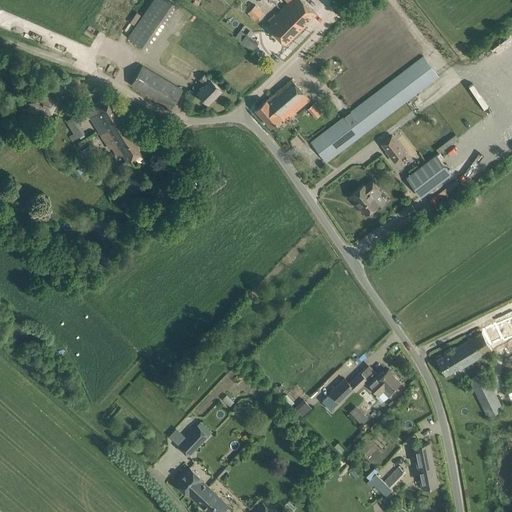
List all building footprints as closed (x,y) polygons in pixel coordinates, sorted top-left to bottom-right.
[(179,6),(170,0),(152,0),(127,36),(148,50),(179,6)] [(286,0),(288,2),(281,10),(291,19),(294,16),(304,26),(316,13),(302,0),(286,0)] [(256,2),(248,10),(256,18),(264,10),(256,2)] [(0,21),(19,29),(23,18),(0,9),(0,21)] [(281,10),(275,16),(274,14),(268,20),(271,24),(268,27),(285,44),(304,26),(294,16),(291,19),(281,10)] [(247,34),(241,41),(253,50),(259,43),(247,34)] [(511,42),(511,40),(487,55),(495,68),(511,57),(511,42)] [(244,57),(230,42),(220,52),(234,67),(244,57)] [(423,55),(319,136),(311,142),(326,162),(439,75),(423,55)] [(131,84),(171,107),(182,89),(142,65),(131,84)] [(198,93),(208,103),(221,89),(211,79),(210,80),(205,74),(200,79),(206,85),(198,93)] [(292,79),(274,94),(292,114),(310,99),(292,79)] [(59,101),(35,89),(28,102),(43,110),(42,112),(50,116),(51,113),(53,114),(59,101)] [(86,109),(91,118),(109,148),(117,144),(127,161),(146,149),(111,94),(86,109)] [(292,114),(274,94),(256,109),(271,126),(281,117),(284,121),(292,114)] [(308,109),(316,118),(322,112),(313,103),(308,109)] [(85,134),(80,124),(75,116),(66,121),(74,133),(69,136),(72,142),(85,134)] [(438,152),(458,138),(455,134),(435,147),(438,152)] [(405,153),(392,136),(383,143),(388,149),(386,150),(395,161),(405,153)] [(406,177),(422,197),(452,174),(436,154),(419,167),(417,165),(409,171),(411,173),(406,177)] [(363,185),(349,196),(355,202),(356,201),(366,214),(376,206),(378,209),(387,203),(377,188),(372,181),(364,187),(363,185)] [(484,331),(491,346),(503,339),(504,341),(511,336),(511,315),(496,324),(484,331)] [(482,332),(445,353),(437,358),(446,375),(459,367),(460,369),(492,350),(482,332)] [(376,377),(368,384),(378,394),(386,387),(390,391),(399,381),(388,369),(384,373),(382,372),(378,376),(380,378),(378,379),(376,377)] [(484,370),(478,374),(469,378),(487,416),(503,408),(484,370)] [(330,393),(332,394),(321,404),(328,412),(339,401),(340,402),(354,388),(356,390),(367,379),(361,372),(349,383),(345,378),(330,393)] [(303,416),(311,406),(304,400),(295,409),(303,416)] [(355,404),(349,411),(361,423),(367,417),(355,404)] [(431,414),(418,420),(422,429),(435,423),(431,414)] [(198,425),(178,445),(188,455),(208,435),(198,425)] [(413,446),(422,488),(438,485),(430,443),(413,446)] [(399,466),(384,481),(376,473),(367,482),(372,486),(374,484),(385,496),(392,489),(391,488),(406,473),(399,466)] [(189,493),(196,500),(208,487),(202,480),(203,479),(190,467),(175,482),(188,494),(189,493)] [(208,487),(196,500),(208,511),(221,511),(228,505),(208,487)] [(272,511),(262,502),(251,511),(272,511)]
